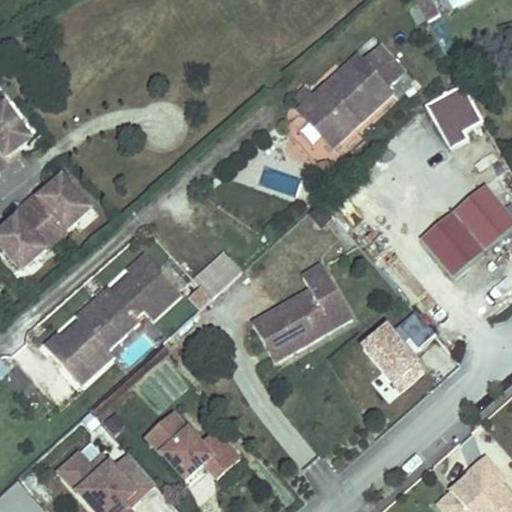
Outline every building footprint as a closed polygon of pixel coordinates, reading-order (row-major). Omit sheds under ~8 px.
[(425,23),(442,14),(433,0),(416,0),(413,3),(425,23)] [(365,62),(389,89),(405,75),(380,48),(365,62)] [(361,57),(302,111),(335,149),(356,130),(395,95),(389,89),(365,62),(361,57)] [(426,106),(451,151),(470,140),(474,148),(492,138),(458,77),(426,106)] [(7,108),(0,112),(0,119),(10,112),(7,108)] [(0,172),(11,164),(9,160),(20,152),(33,142),(10,112),(0,119),(0,172)] [(20,152),(9,160),(11,164),(23,156),(20,152)] [(511,219),(511,216),(481,180),(450,206),(482,244),(511,219)] [(8,230),(0,237),(0,246),(20,269),(34,257),(38,261),(78,225),(75,221),(89,209),(64,181),(51,191),(41,201),(38,197),(15,218),(18,221),(8,230)] [(48,188),(38,197),(41,201),(51,191),(48,188)] [(449,272),(480,246),(448,207),(417,233),(449,272)] [(92,213),(89,209),(75,221),(78,225),(92,213)] [(15,218),(4,227),(8,230),(18,221),(15,218)] [(195,278),(214,299),(244,273),(225,252),(195,278)] [(34,257),(20,269),(24,273),(38,261),(34,257)] [(59,336),(46,348),(72,377),(104,349),(109,354),(141,325),(137,321),(145,314),(154,323),(182,297),(146,257),(128,273),(131,277),(113,294),(110,290),(77,319),(81,323),(62,340),(59,336)] [(353,319),(324,267),(304,279),(312,293),(254,326),(265,346),(286,334),(296,352),(353,319)] [(414,317),(405,335),(430,348),(439,330),(414,317)] [(392,324),(361,349),(380,374),(370,382),(387,403),(429,370),(392,324)] [(276,364),(296,352),(286,334),(265,346),(276,364)] [(104,349),(72,377),(82,389),(114,360),(109,354),(104,349)] [(0,380),(11,373),(1,359),(0,360),(0,380)] [(173,415),(147,439),(186,483),(205,467),(218,482),(241,462),(216,433),(201,446),(173,415)] [(80,457),(60,474),(93,511),(126,511),(128,511),(124,506),(136,496),(140,500),(156,486),(130,456),(114,470),(104,458),(91,469),(80,457)] [(487,461),(467,479),(469,482),(440,507),(443,511),(504,511),(511,505),(511,497),(501,485),(505,481),(487,461)] [(140,500),(136,496),(124,506),(128,511),(140,500)]
